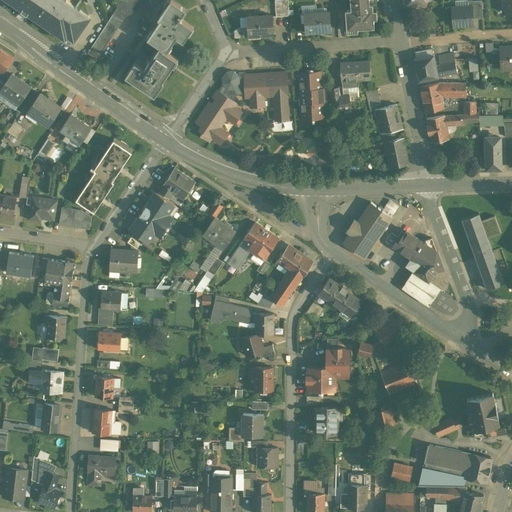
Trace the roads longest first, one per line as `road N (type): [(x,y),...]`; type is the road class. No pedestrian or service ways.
road 1 (residential): [(332,253),(302,295),(294,323),(290,511)]
road 2 (residential): [(93,246),(71,511)]
road 3 (secondary): [(0,26),(165,141)]
road 4 (residential): [(227,50),(400,40)]
road 5 (secondary): [(165,141),(243,178),(318,189)]
road 6 (residential): [(457,336),(468,303),(424,186)]
road 7 (residential): [(332,253),(457,336)]
road 8 (residential): [(424,186),(400,40)]
road 9 (residential): [(165,141),(93,246)]
